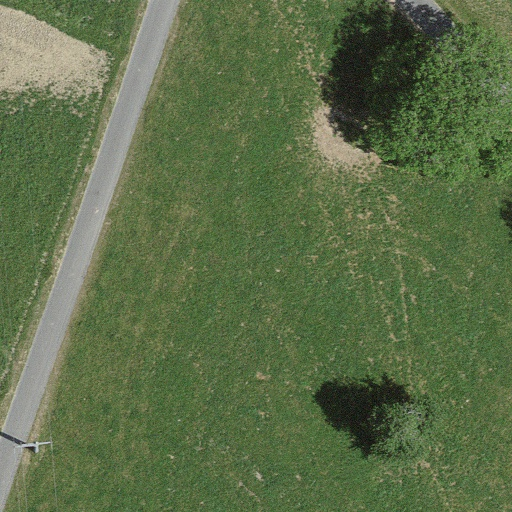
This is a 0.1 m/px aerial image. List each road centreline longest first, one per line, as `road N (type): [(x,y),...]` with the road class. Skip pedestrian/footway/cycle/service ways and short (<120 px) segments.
road 1 (unclassified): [(166,0),(0,481)]
road 2 (unclassified): [(412,0),(511,107)]
